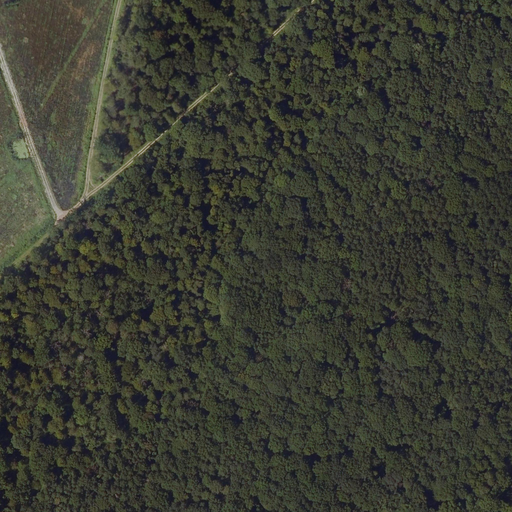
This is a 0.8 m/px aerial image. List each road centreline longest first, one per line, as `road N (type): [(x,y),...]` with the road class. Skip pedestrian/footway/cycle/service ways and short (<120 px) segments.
road 1 (track): [(98,511),(511,313)]
road 2 (track): [(124,0),(84,201),(0,276)]
road 3 (track): [(84,201),(314,0)]
road 4 (track): [(61,222),(0,33)]
